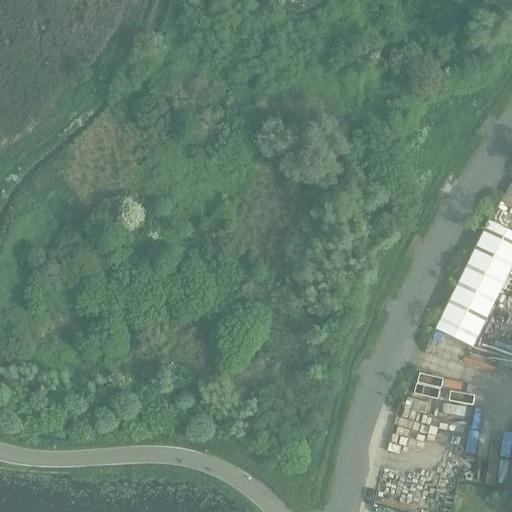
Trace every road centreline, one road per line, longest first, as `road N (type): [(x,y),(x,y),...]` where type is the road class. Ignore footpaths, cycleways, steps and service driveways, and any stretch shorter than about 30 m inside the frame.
road 1 (unclassified): [(339,511),(374,390),(511,146)]
road 2 (unclassified): [(279,511),(261,490),(189,459),(41,459),(0,449)]
